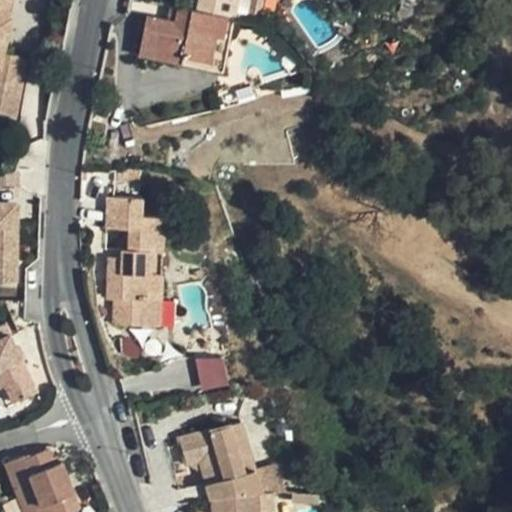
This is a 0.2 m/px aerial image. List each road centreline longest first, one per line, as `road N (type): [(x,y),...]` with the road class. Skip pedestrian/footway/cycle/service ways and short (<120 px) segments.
road 1 (unclassified): [(99,0),(74,121),(64,253)]
road 2 (unclassified): [(64,253),(55,298),(63,355),(95,410)]
road 3 (unclassified): [(95,410),(102,383),(64,253)]
